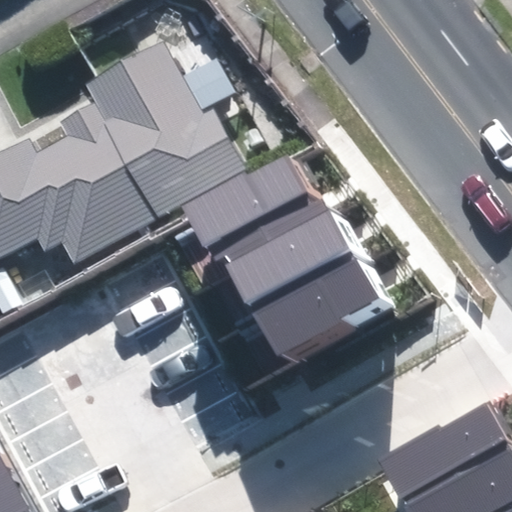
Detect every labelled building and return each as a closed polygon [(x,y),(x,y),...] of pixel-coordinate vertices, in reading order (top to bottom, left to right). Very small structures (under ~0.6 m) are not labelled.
[(98,112),(0,164),(0,271),(58,241),(77,275),(253,180),(219,117),(206,124),(166,49),(87,92),(98,112)] [(311,164),(206,227),(236,277),(341,214),(311,164)] [(341,214),(236,277),(265,325),(370,263),(341,214)] [(370,263),(265,325),(294,374),(399,311),(370,263)] [(511,451),(496,425),(402,482),(419,511),(456,511),(511,478),(511,451)] [(45,511),(0,429),(0,511),(45,511)] [(511,511),(511,478),(456,511),(511,511)]
